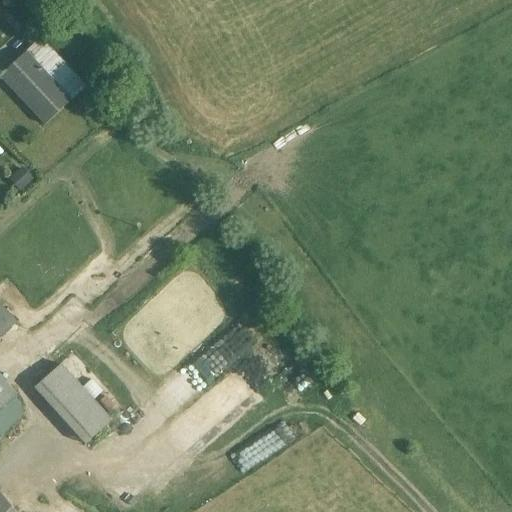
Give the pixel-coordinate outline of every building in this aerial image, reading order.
[(26,54),(71,102),(87,88),(41,39),(26,54)] [(71,102),(26,54),(0,77),(0,79),(45,127),(71,102)] [(0,305),(0,410),(16,396),(0,377),(0,338),(16,323),(0,305)] [(108,420),(60,366),(33,391),(81,445),(108,420)] [(12,511),(0,498),(0,511),(12,511)]
